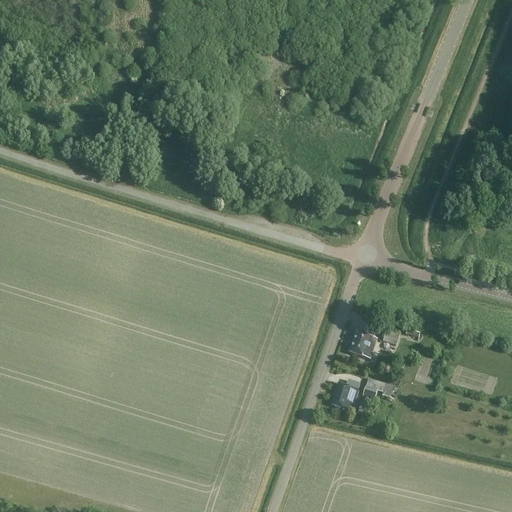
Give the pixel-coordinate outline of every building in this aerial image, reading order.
[(386,332),(383,341),(397,345),(400,336),(386,332)] [(349,354),(369,361),(377,341),(356,333),(349,354)] [(366,389),(377,392),(383,394),(382,398),(390,400),(391,397),(396,398),(398,391),(394,389),(395,387),(369,379),(366,389)] [(359,392),(339,385),(332,406),(352,413),(359,392)] [(375,401),(377,392),(366,389),(363,398),(375,401)] [(358,413),(368,416),(370,409),(361,406),(358,413)]
